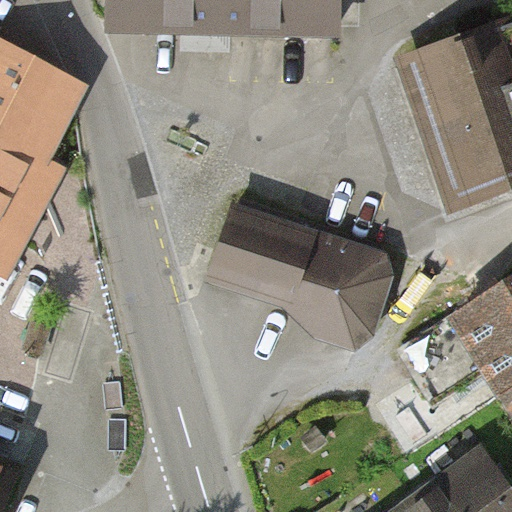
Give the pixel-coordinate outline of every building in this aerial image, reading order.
[(338,0),(113,0),(113,16),(338,20),(338,0)] [(511,30),(404,69),(452,205),(511,184),(511,30)] [(75,86),(0,48),(0,267),(11,273),(66,164),(42,153),(75,86)] [(386,251),(238,203),(213,271),(286,294),(323,329),(357,341),(375,330),(393,272),(386,251)] [(511,279),(413,340),(444,392),(492,363),(511,394),(511,279)] [(511,511),(511,496),(485,458),(407,511),(511,511)] [(0,511),(12,511),(24,482),(0,472),(0,511)]
